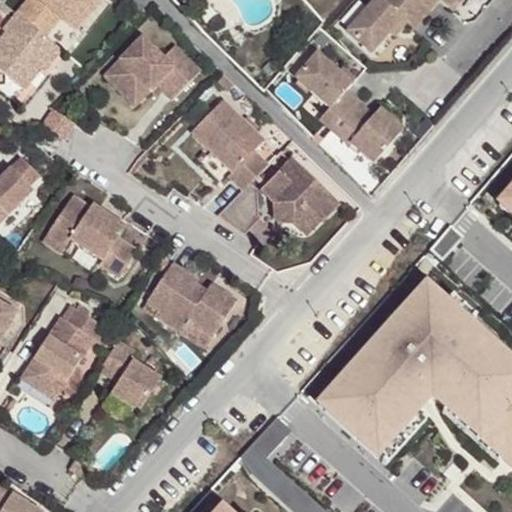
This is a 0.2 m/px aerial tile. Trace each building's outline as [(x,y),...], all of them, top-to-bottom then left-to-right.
[(30,0),(17,17),(47,40),(62,20),(78,33),(100,4),(95,0),(30,0)] [(413,33),(425,20),(401,0),(389,0),(385,4),(379,0),(376,0),(348,33),(371,55),(401,22),(413,33)] [(401,0),(425,20),(430,14),(414,0),(401,0)] [(414,0),(430,14),(440,3),(449,11),(458,0),(414,0)] [(47,40),(17,17),(4,35),(7,37),(0,46),(0,73),(28,93),(45,70),(51,62),(54,65),(64,53),(47,40)] [(171,105),(197,76),(170,51),(159,64),(138,45),(102,85),(133,113),(154,89),(171,105)] [(351,88),(338,75),(317,55),(296,79),(298,82),(310,92),(331,111),(320,122),(331,133),(358,102),(346,93),(351,88)] [(49,73),(54,65),(51,62),(45,70),(49,73)] [(343,68),(338,75),(351,88),(357,81),(343,68)] [(233,88),(223,78),(217,84),(227,94),(233,88)] [(358,102),(331,133),(338,138),(365,108),(358,102)] [(252,185),(267,169),(252,154),(262,143),(222,104),(193,136),(233,175),(229,179),(244,194),(252,185)] [(374,118),(365,108),(338,138),(350,149),(352,146),(374,166),(404,134),(379,112),(374,118)] [(67,142),(77,126),(55,111),(45,128),(67,142)] [(42,179),(24,160),(0,182),(0,226),(35,193),(31,189),(42,179)] [(279,189),(280,206),(280,218),(284,222),(296,221),(308,232),(319,219),(321,221),(336,205),(291,163),(272,183),(279,189)] [(265,191),(280,206),(279,189),(272,183),(265,191)] [(244,194),(220,220),(248,238),(264,220),(261,218),(260,192),(252,185),(244,194)] [(511,190),(498,207),(511,219),(511,190)] [(59,249),(67,246),(72,239),(104,261),(102,265),(121,278),(139,252),(119,238),(126,228),(92,206),(91,207),(75,197),(49,236),(51,243),(59,249)] [(59,258),(67,246),(59,249),(51,243),(49,236),(42,246),(59,258)] [(218,295),(211,290),(209,293),(198,286),(200,284),(175,267),(150,304),(160,311),(155,318),(188,340),(195,328),(214,342),(238,305),(220,292),(218,295)] [(363,373),(327,414),(377,457),(397,435),(398,437),(419,414),(433,398),(438,402),(444,396),(506,451),(504,453),(511,459),(511,364),(511,363),(504,371),(483,352),(490,344),(469,326),(447,306),(427,288),(407,310),(413,316),(395,337),(388,331),(356,366),(363,373)] [(0,298),(0,344),(21,313),(0,298)] [(454,298),(447,306),(469,326),(476,319),(454,298)] [(160,311),(150,304),(146,311),(155,318),(160,311)] [(72,324),(81,311),(75,307),(66,320),(72,324)] [(407,310),(388,331),(395,337),(413,316),(407,310)] [(29,376),(63,398),(99,342),(109,328),(81,311),(72,324),(66,320),(29,376)] [(99,342),(109,349),(119,335),(109,328),(99,342)] [(206,353),(214,342),(195,328),(188,340),(206,353)] [(511,363),(490,344),(483,352),(504,371),(511,363)] [(144,358),(126,345),(106,374),(124,387),(116,397),(145,417),(167,383),(140,364),(144,358)] [(10,367),(19,354),(11,348),(2,362),(10,367)] [(320,407),(327,414),(363,373),(356,366),(320,407)] [(29,376),(24,382),(58,404),(63,398),(29,376)] [(504,453),(506,451),(444,396),(438,402),(445,409),(442,413),(497,462),(504,453)] [(397,435),(377,457),(388,467),(428,422),(419,414),(398,437),(397,435)] [(278,418),(273,424),(288,437),(293,432),(278,418)] [(288,437),(273,424),(242,458),(250,473),(294,511),(324,511),(326,511),(267,460),(288,437)] [(74,475),(84,481),(91,471),(81,464),(74,475)] [(34,511),(0,489),(0,511),(34,511)]
